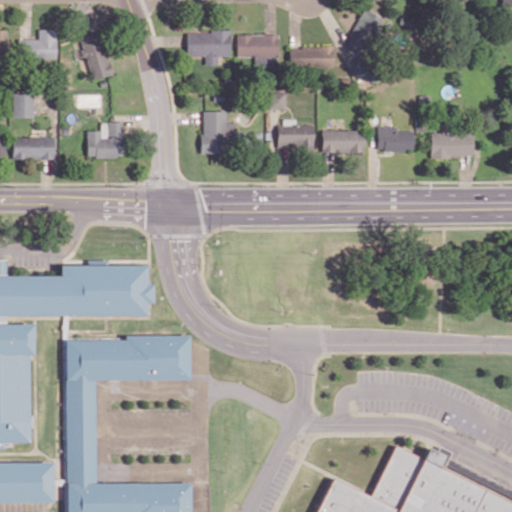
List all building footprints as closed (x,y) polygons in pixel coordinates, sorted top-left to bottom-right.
[(511,29),(511,0),(502,0),(503,30),(511,29)] [(345,48),(364,54),(378,15),(359,8),(345,48)] [(37,39),(17,38),(17,58),(55,59),(56,29),(37,28),(37,39)] [(185,55),(203,56),(203,64),(216,64),(217,55),(228,56),(229,31),(185,30),(185,55)] [(89,79),(109,74),(99,31),(79,35),(89,79)] [(253,56),(253,66),(276,66),(276,33),(235,34),(236,56),(253,56)] [(288,66),(332,66),(331,46),(287,46),(288,66)] [(284,108),(284,91),(268,91),(268,108),(284,108)] [(12,117),(32,117),(32,92),(12,92),(12,117)] [(224,110),(200,110),(201,153),(222,152),(222,139),(234,138),(234,122),(224,122),(224,110)] [(85,130),(86,157),(122,156),(122,121),(100,121),(100,130),(85,130)] [(312,125),(276,124),(276,147),(312,148),(312,125)] [(412,149),(412,130),(394,130),(394,125),(375,126),(376,150),(412,149)] [(321,152),(363,151),(362,129),(320,130),(321,152)] [(429,155),(471,157),(472,132),(429,131),(429,155)] [(52,159),(52,137),(11,136),(11,158),(52,159)] [(0,443),(29,443),(28,323),(5,323),(5,316),(147,314),(147,268),(0,269),(0,443)] [(63,339),(64,511),(188,511),(188,482),(94,483),(94,380),(189,379),(188,334),(123,335),(123,338),(63,339)] [(320,511),(337,478),(376,497),(401,447),(429,460),(436,446),(458,457),(452,469),(511,498),(511,511),(320,511)] [(0,461),(0,501),(51,501),(51,462),(0,461)]
